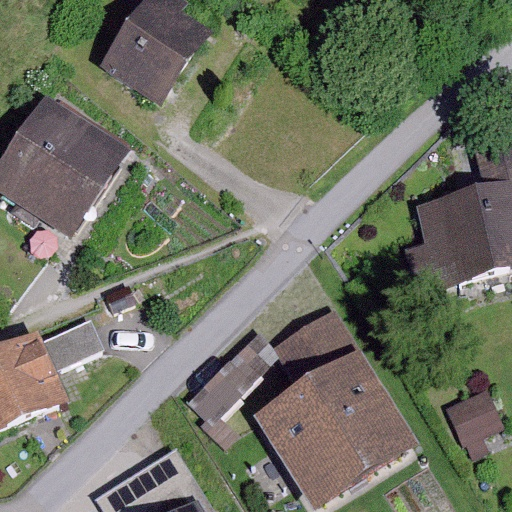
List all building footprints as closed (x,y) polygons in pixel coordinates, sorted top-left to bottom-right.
[(205,21),(172,0),(163,0),(112,82),(188,130),(234,58),(196,34),(205,21)] [(139,163),(47,105),(0,177),(0,202),(81,254),(139,163)] [(485,201),(420,218),(429,253),(406,260),(418,307),(511,283),(511,152),(475,162),(485,201)] [(296,413),(263,433),(312,511),(349,511),(427,463),(364,365),(358,369),(327,321),(263,361),(296,413)] [(84,327),(0,361),(0,452),(78,420),(60,376),(98,360),(84,327)] [(481,438),(511,420),(511,412),(493,379),(459,398),(481,438)] [(96,511),(210,511),(177,459),(95,509),(96,511)]
